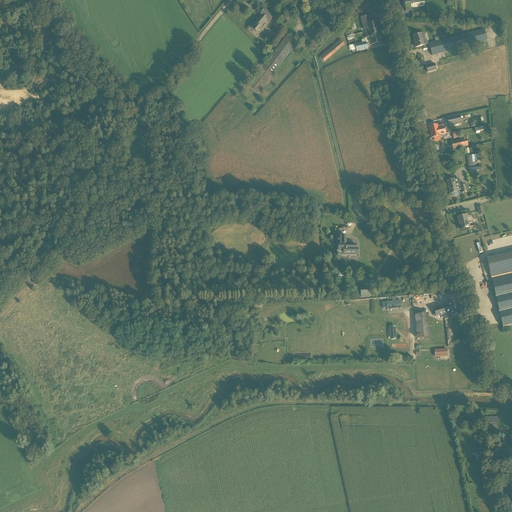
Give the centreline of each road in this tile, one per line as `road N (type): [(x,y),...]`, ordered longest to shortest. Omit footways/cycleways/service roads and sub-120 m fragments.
road 1 (track): [(54,213),(221,10)]
road 2 (track): [(93,206),(159,193),(247,194),(347,213)]
road 3 (unclassified): [(441,224),(385,0)]
road 4 (unclassified): [(511,391),(484,374),(441,224)]
road 5 (unclassified): [(347,213),(310,54)]
road 6 (track): [(93,206),(59,261),(0,316)]
road 7 (track): [(138,114),(148,135),(150,239)]
